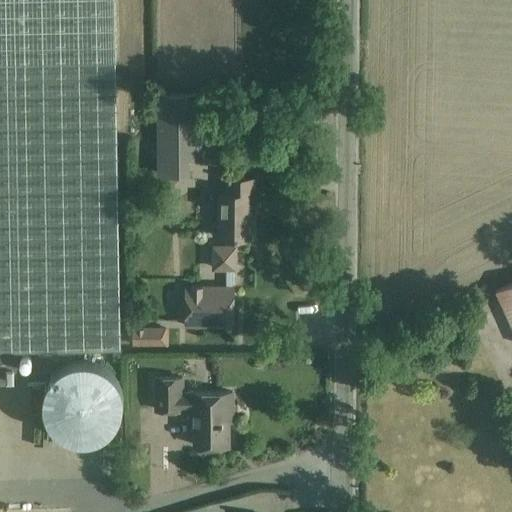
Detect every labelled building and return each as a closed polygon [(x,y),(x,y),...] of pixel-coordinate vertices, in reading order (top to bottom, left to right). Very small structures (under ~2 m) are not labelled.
[(0,511),(0,353),(118,351),(111,0),(0,0),(0,511)] [(200,158),(199,93),(159,94),(159,159),(200,158)] [(226,286),(186,286),(185,326),(233,326),(234,268),(236,268),(236,238),(251,238),(251,208),(253,208),(254,179),(228,178),(228,193),(220,193),(220,238),(226,238),(226,246),(214,246),(214,268),(226,268),(226,286)] [(511,283),(497,290),(499,295),(511,324),(511,283)] [(168,330),(134,330),(134,348),(168,348),(168,330)] [(19,354),(0,353),(0,380),(19,380),(19,354)] [(44,393),(44,400),(44,408),(46,415),(50,421),(54,427),(59,432),(66,436),(73,439),(80,440),(87,440),(95,439),(101,436),(108,432),(113,427),(118,421),(121,415),(123,408),(124,400),(123,393),(121,386),(118,379),(113,373),(108,368),(101,364),(95,362),(87,360),(80,360),(73,362),(66,364),(59,368),(54,373),(50,379),(46,386),(44,393)] [(233,419),(233,408),(233,392),(194,392),(194,393),(182,393),(182,377),(156,377),(156,410),(182,410),(182,408),(194,408),(194,445),(229,445),(229,419),(233,419)]
